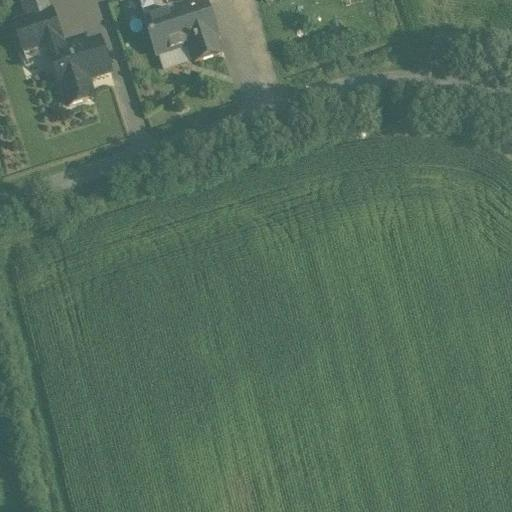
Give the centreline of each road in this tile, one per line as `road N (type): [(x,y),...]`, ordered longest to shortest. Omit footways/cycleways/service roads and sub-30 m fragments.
road 1 (unclassified): [(0,198),(365,85),(511,93)]
road 2 (unknown): [(108,0),(120,161)]
